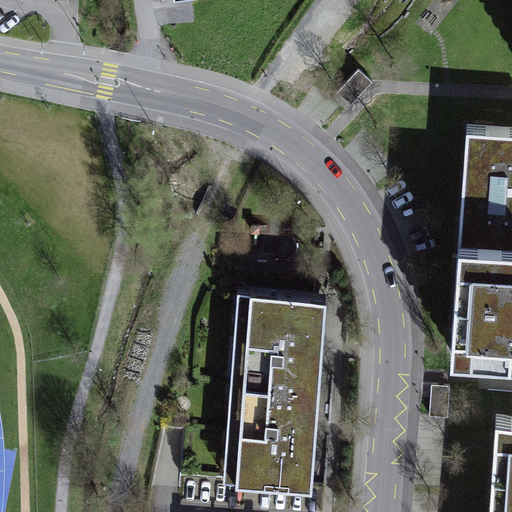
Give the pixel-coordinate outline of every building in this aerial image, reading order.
[(457,246),(511,249),(511,127),(465,125),(457,246)] [(511,249),(457,246),(450,347),(511,351),(511,249)] [(319,297),(231,290),(223,386),(311,393),(319,297)] [(311,393),(223,386),(215,482),(303,489),(311,393)] [(487,511),(511,511),(511,413),(495,412),(487,511)]
